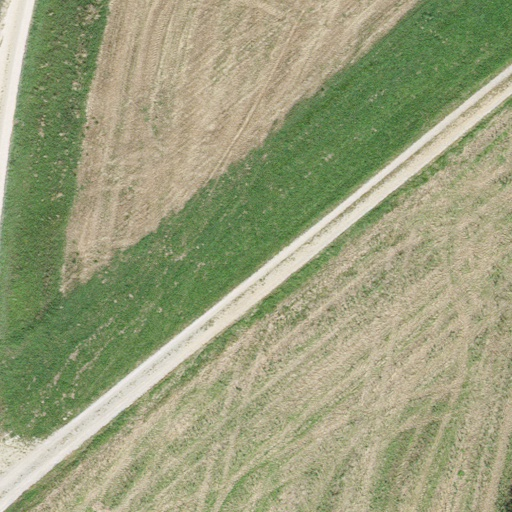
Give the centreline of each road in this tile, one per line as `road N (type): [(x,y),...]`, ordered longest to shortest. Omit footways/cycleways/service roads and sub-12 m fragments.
road 1 (track): [(76,436),(511,79)]
road 2 (track): [(0,140),(34,0)]
